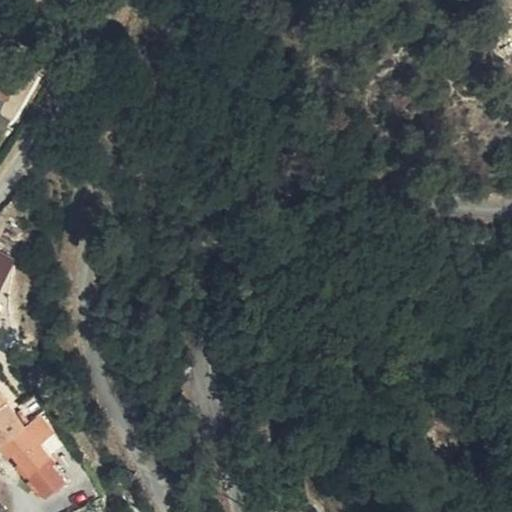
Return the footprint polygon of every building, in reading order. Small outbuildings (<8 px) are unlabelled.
[(0,285),(8,288),(18,253),(0,247),(0,285)] [(23,420),(27,416),(0,377),(0,437),(6,433),(23,420)] [(34,412),(27,416),(23,420),(34,432),(36,430),(44,425),(34,412)] [(34,432),(23,420),(6,433),(31,467),(40,461),(46,468),(52,463),(47,455),(52,451),(36,430),(34,432)] [(63,479),(52,463),(46,468),(40,461),(31,467),(48,490),(63,479)]
